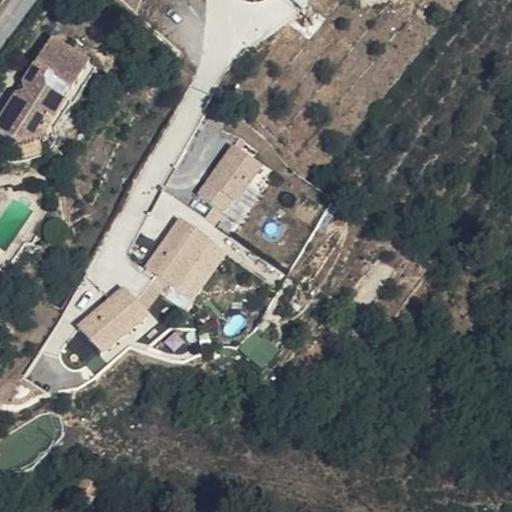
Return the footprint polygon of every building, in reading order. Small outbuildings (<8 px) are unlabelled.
[(19,93),(0,123),(0,129),(19,141),(48,137),(71,100),(68,98),(75,87),(79,88),(95,61),(55,36),(27,80),(30,92),(19,93)] [(264,169),(232,146),(197,197),(228,221),(264,169)] [(215,244),(182,220),(147,272),(179,296),(215,244)] [(147,318),(123,291),(79,329),(102,358),(147,318)] [(257,331),(242,349),(266,369),(281,352),(257,331)]
